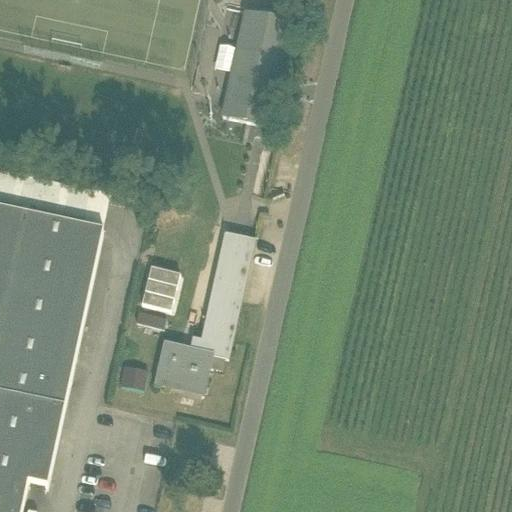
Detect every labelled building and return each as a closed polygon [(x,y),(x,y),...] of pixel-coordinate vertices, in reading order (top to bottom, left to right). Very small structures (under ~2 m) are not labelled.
[(223,121),(269,131),(293,26),(246,16),(223,121)] [(0,215),(103,238),(110,203),(0,178),(0,215)] [(0,476),(49,487),(103,238),(0,215),(0,476)] [(192,342),(190,354),(201,356),(204,345),(209,346),(232,240),(224,238),(201,344),(192,342)] [(211,360),(228,364),(254,244),(232,240),(209,346),(204,345),(201,356),(212,359),(211,360)] [(180,279),(151,271),(142,309),(171,316),(180,279)] [(141,329),(163,334),(166,323),(139,317),(136,328),(141,329)] [(128,343),(136,346),(141,329),(136,328),(132,327),(128,343)] [(201,398),(203,399),(211,360),(212,359),(201,356),(190,354),(165,348),(156,388),(174,392),(174,390),(201,396),(201,398)] [(124,370),(122,390),(146,393),(148,373),(124,370)] [(174,390),(174,392),(201,398),(201,396),(174,390)] [(0,511),(23,511),(28,489),(48,493),(49,487),(0,476),(0,511)]
